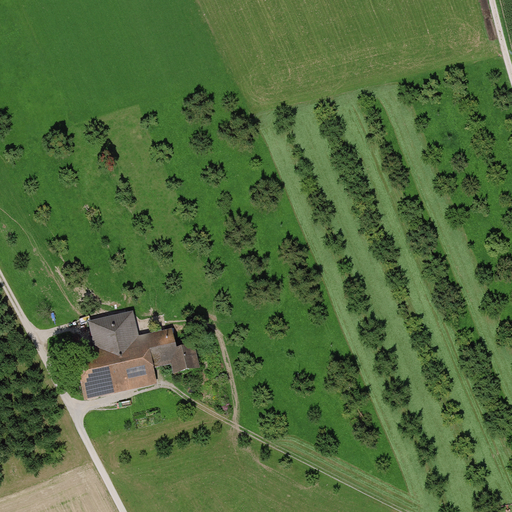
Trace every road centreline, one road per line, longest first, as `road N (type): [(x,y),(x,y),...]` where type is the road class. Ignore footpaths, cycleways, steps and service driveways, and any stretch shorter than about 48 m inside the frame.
road 1 (track): [(73,411),(163,384),(405,511)]
road 2 (track): [(124,511),(0,272)]
